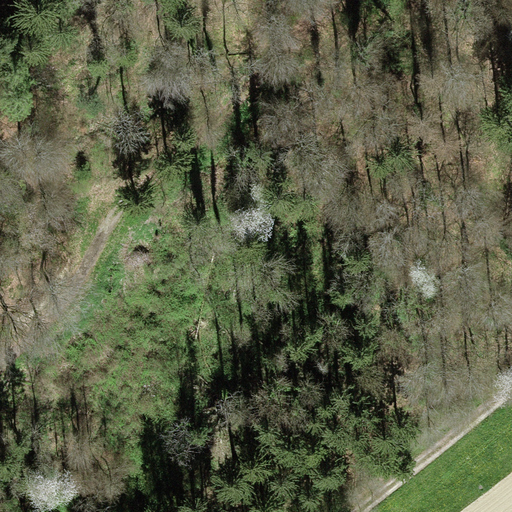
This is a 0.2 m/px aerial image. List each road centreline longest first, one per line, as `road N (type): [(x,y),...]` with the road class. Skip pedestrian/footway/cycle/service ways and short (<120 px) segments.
road 1 (track): [(0,367),(147,187),(261,76)]
road 2 (track): [(366,511),(511,398)]
